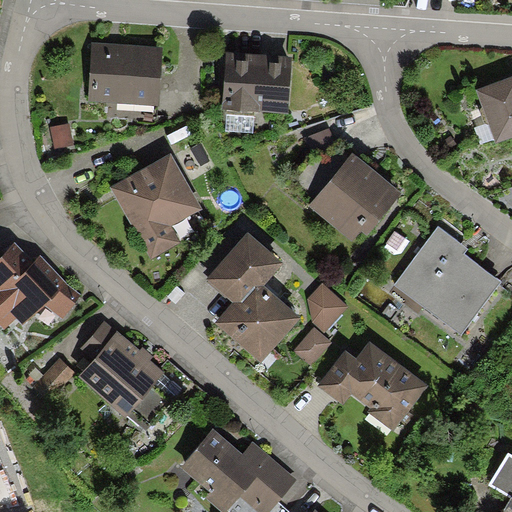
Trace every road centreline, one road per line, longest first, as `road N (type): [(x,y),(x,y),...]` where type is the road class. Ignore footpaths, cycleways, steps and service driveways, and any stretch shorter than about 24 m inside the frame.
road 1 (residential): [(28,0),(5,88),(12,144),(32,190),(94,263),(396,511)]
road 2 (residential): [(380,29),(51,0)]
road 3 (residential): [(380,29),(380,88),(394,133),(511,231)]
road 4 (residential): [(511,37),(380,29)]
